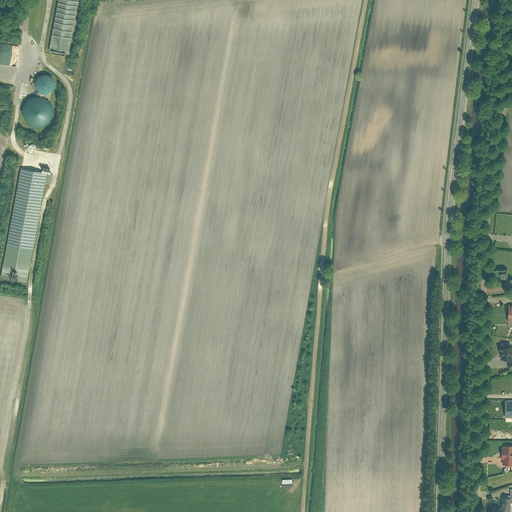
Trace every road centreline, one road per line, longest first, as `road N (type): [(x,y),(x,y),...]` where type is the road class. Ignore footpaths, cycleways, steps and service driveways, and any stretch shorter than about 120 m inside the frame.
road 1 (track): [(302,511),(327,215),(365,0)]
road 2 (tertiary): [(438,511),(449,219),(475,0)]
road 3 (unclassified): [(476,511),(483,244),(511,29)]
road 4 (track): [(49,0),(40,50),(66,81),(70,101),(28,300)]
